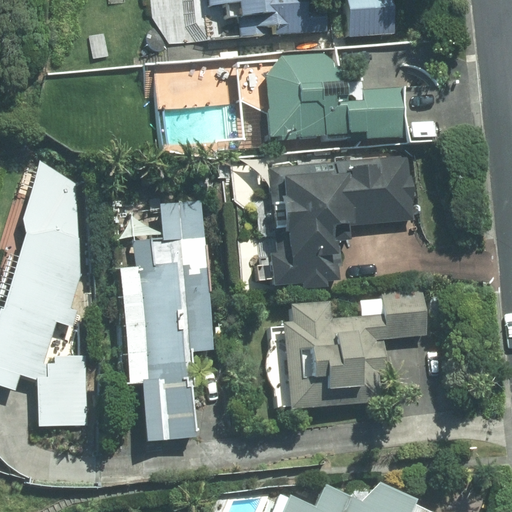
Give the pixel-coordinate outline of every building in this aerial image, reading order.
[(202,0),(203,5),(208,4),(208,2),(220,1),(220,16),(231,16),(232,35),(322,31),(321,15),(301,16),(299,0),(202,0)] [(387,0),(339,0),(343,37),(390,33),(387,0)] [(359,97),(349,87),(337,88),(337,83),(330,83),(322,71),(274,73),(259,92),(262,152),(275,152),(361,150),(402,149),(400,105),(398,104),(396,92),(359,97)] [(262,206),(261,211),(262,217),(264,223),(267,227),(269,252),(263,253),(266,284),(291,282),(291,288),(299,288),(299,289),(322,287),(321,280),(335,279),(333,265),(338,265),(336,238),(346,237),(345,223),(408,219),(406,199),(408,199),(407,176),(405,176),(404,159),(397,159),(396,157),(331,162),(331,168),(303,170),(302,164),(262,166),(264,200),(262,206)] [(76,273),(76,184),(34,160),(15,222),(18,226),(0,283),(0,385),(8,388),(13,373),(31,378),(31,425),(80,424),(80,354),(48,354),(47,362),(37,361),(49,319),(67,325),(72,308),(66,306),(76,273)] [(189,386),(187,349),(207,347),(193,199),(152,203),(155,235),(126,238),(128,265),(111,266),(120,382),(132,382),(137,440),(188,436),(183,386),(189,386)] [(283,303),(284,320),(275,321),(282,406),(375,399),(373,371),(380,371),(378,338),(420,335),(417,289),(377,292),(379,313),(324,317),(322,300),(283,303)] [(55,333),(56,347),(69,346),(68,332),(55,333)] [(426,511),(417,507),(419,503),(381,485),(361,504),(324,487),(315,509),(287,496),(286,499),(280,496),(272,511),(426,511)]
